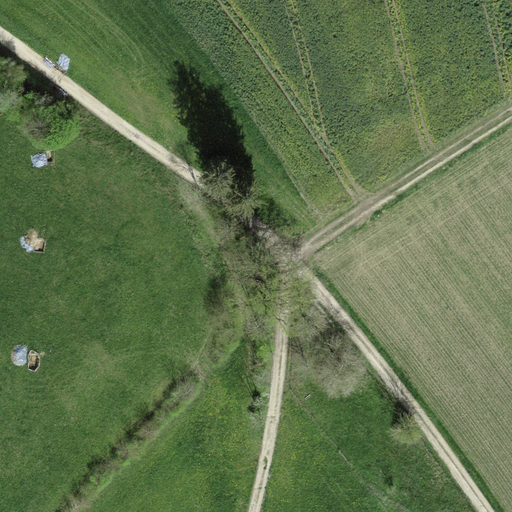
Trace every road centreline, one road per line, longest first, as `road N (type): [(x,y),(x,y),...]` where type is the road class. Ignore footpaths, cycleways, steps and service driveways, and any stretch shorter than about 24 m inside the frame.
road 1 (track): [(0,37),(291,256),(482,511)]
road 2 (track): [(511,115),(291,256),(286,372),(261,511)]
